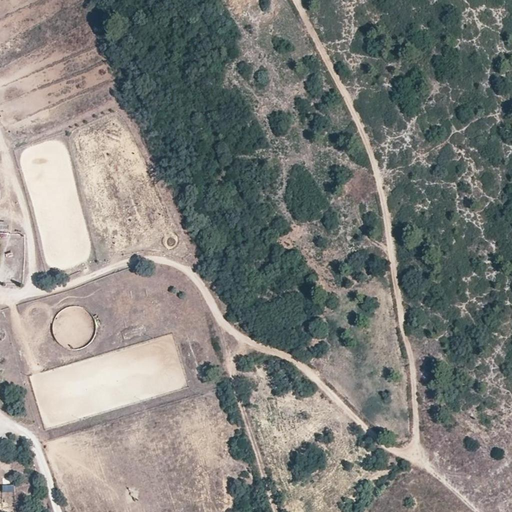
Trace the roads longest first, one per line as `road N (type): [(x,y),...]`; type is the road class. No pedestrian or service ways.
road 1 (track): [(415,454),(380,187),(358,124),(289,0)]
road 2 (track): [(275,511),(214,310),(194,273),(156,256),(0,303)]
road 3 (track): [(218,328),(304,370),(375,438),(398,454),(415,454),(467,511)]
road 4 (track): [(0,149),(33,260),(32,291)]
